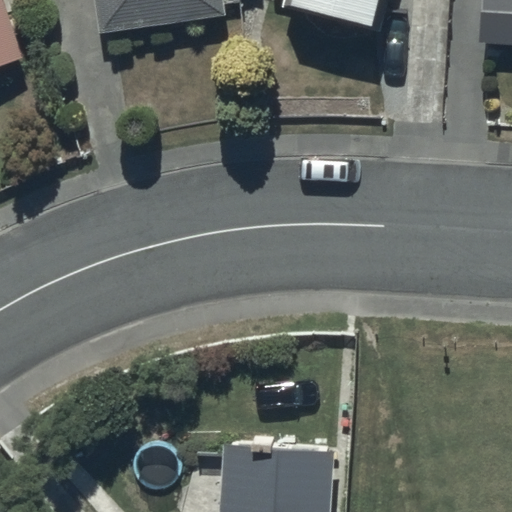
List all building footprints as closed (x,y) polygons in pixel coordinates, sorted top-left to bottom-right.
[(0,0),(0,65),(27,56),(7,0),(0,0)] [(97,0),(102,32),(228,14),(226,0),(97,0)] [(390,0),(297,0),(296,6),(383,29),(390,0)] [(511,47),(511,0),(484,0),(481,46),(511,47)] [(330,511),(332,446),(222,445),(221,511),(330,511)]
